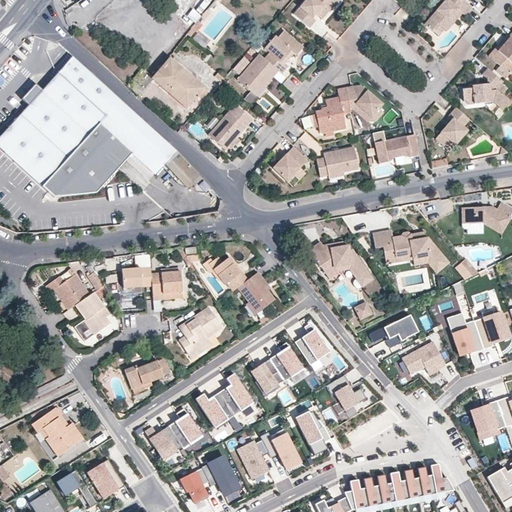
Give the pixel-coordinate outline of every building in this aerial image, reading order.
[(64,8),(65,11),(81,0),(75,0),(64,7),(64,8)] [(313,18),(309,16),(312,12),(316,14),(319,17),(326,9),(329,11),(330,12),(334,8),(324,0),(306,0),(294,14),(310,27),(316,21),(313,18)] [(441,27),(449,17),(453,21),(461,12),(463,14),(470,6),(463,0),(443,0),(424,23),(433,30),(438,24),(441,27)] [(198,20),(202,16),(194,9),(183,22),(191,29),(198,20)] [(329,11),(326,9),(319,17),(322,20),(329,11)] [(453,21),(449,17),(441,27),(443,29),(445,30),(453,21)] [(203,25),(198,20),(191,29),(187,33),(191,36),(195,30),(197,32),(203,25)] [(441,27),(438,24),(433,30),(438,34),(443,29),(441,27)] [(199,30),(193,37),(204,47),(210,40),(199,30)] [(283,64),(281,62),(290,52),(292,53),(295,56),(303,47),(284,31),(277,39),(274,38),(265,48),(269,53),(264,59),(277,70),(281,73),(286,67),(283,64)] [(501,68),(510,75),(511,72),(511,33),(509,37),(511,39),(493,60),(501,68)] [(292,53),(290,52),(281,62),(283,64),(292,53)] [(247,54),(242,59),(250,66),(255,60),(247,54)] [(251,92),(259,83),(263,86),(272,75),(277,70),(264,59),(260,55),(255,60),(250,66),(248,68),(239,78),(237,81),(251,92)] [(0,155),(40,190),(92,132),(99,125),(124,147),(131,154),(155,175),(161,168),(180,185),(183,183),(189,188),(192,184),(200,192),(206,184),(196,173),(183,159),(174,150),(143,121),(92,76),(72,58),(45,88),(44,90),(29,106),(0,139),(0,155)] [(167,93),(169,91),(182,101),(185,97),(191,103),(197,97),(200,99),(207,91),(170,59),(153,78),(152,80),(167,93)] [(242,59),(240,61),(248,68),(250,66),(242,59)] [(248,68),(240,61),(231,72),(239,78),(248,68)] [(153,78),(142,68),(127,86),(138,96),(152,80),(153,78)] [(510,75),(501,68),(495,75),(503,82),(503,83),(510,75)] [(486,85),(483,85),(484,89),(472,90),(461,91),(462,102),(466,105),(466,106),(493,103),(502,111),(509,103),(496,91),(503,82),(495,75),(487,69),(481,76),(485,79),(486,85)] [(281,73),(277,70),(272,75),(279,82),(284,76),(281,73)] [(222,82),(225,78),(219,72),(215,76),(222,82)] [(251,92),(255,95),(263,86),(259,83),(251,92)] [(40,86),(30,93),(24,102),(29,106),(44,90),(40,86)] [(353,88),(355,94),(360,93),(361,91),(364,88),(361,86),(353,88)] [(349,109),(352,108),(369,122),(380,110),(384,106),(364,88),(361,91),(360,93),(355,94),(353,88),(345,89),(349,109)] [(326,102),(326,106),(327,109),(321,111),(321,112),(315,113),(315,116),(318,128),(319,132),(321,134),(346,129),(343,115),(350,113),(349,109),(345,89),(337,91),(339,99),(326,102)] [(191,103),(185,97),(182,101),(169,91),(167,93),(186,109),(191,103)] [(209,135),(226,150),(229,146),(237,137),(252,120),(235,105),(209,135)] [(451,120),(445,128),(434,141),(448,152),(452,146),(465,132),(460,127),(467,119),(455,108),(447,117),(448,118),(451,120)] [(369,122),(376,122),(384,113),(380,110),(369,122)] [(315,116),(311,116),(300,118),(302,129),(314,127),(314,129),(318,128),(315,116)] [(451,120),(448,118),(442,125),(445,128),(451,120)] [(92,132),(40,190),(50,200),(96,191),(131,154),(124,147),(99,125),(92,132)] [(390,162),(394,157),(402,155),(409,157),(417,156),(413,135),(396,139),(396,142),(392,142),(392,139),(384,141),(382,131),(373,133),(376,143),(375,143),(380,164),(390,162)] [(231,148),(239,139),(237,137),(229,146),(231,148)] [(358,169),(354,148),(322,154),(323,158),(315,159),(318,177),(327,175),(343,172),(358,169)] [(292,149),(285,156),(279,163),(272,171),(287,184),(293,177),(299,170),(306,162),(292,149)] [(285,156),(283,154),(276,162),(279,163),(285,156)] [(430,159),(431,168),(448,166),(447,157),(430,159)] [(293,177),(298,182),(305,175),(299,170),(293,177)] [(495,206),(495,209),(488,209),(487,206),(467,206),(468,223),(471,223),(487,222),(489,223),(508,234),(511,226),(511,205),(505,202),(502,209),(496,206),(495,206)] [(433,237),(431,238),(418,240),(417,235),(414,231),(409,232),(407,236),(398,237),(396,230),(378,233),(380,247),(388,246),(390,255),(400,253),(401,257),(417,254),(421,254),(429,263),(432,261),(437,267),(440,264),(446,270),(455,263),(436,239),(433,240),(433,237)] [(352,242),(347,244),(335,246),(334,242),(326,244),(324,240),(312,249),(324,264),(326,264),(334,275),(342,269),(341,267),(339,265),(341,263),(351,262),(353,265),(361,276),(372,269),(357,247),(354,248),(352,242)] [(186,255),(186,254),(182,247),(177,248),(183,256),(186,255)] [(151,266),(150,252),(140,253),(141,267),(151,266)] [(390,255),(391,263),(418,259),(417,254),(401,257),(400,253),(390,255)] [(224,260),(219,254),(211,259),(209,261),(214,268),(225,283),(227,282),(233,290),(238,286),(246,280),(237,269),(239,267),(230,256),(224,260)] [(420,264),(429,263),(421,254),(417,254),(418,259),(420,264)] [(461,264),(472,278),(478,275),(467,259),(461,264)] [(442,273),(446,270),(440,264),(437,267),(442,273)] [(141,267),(122,269),(124,287),(152,285),(151,274),(151,266),(141,267)] [(239,267),(237,269),(246,280),(248,279),(239,267)] [(71,268),(60,275),(65,281),(75,274),(71,268)] [(376,277),(372,269),(361,276),(366,284),(376,277)] [(164,298),(164,292),(182,291),(180,271),(151,274),(152,285),(153,299),(161,299),(164,298)] [(267,289),(264,286),(267,284),(257,271),(248,279),(246,280),(238,286),(249,301),(258,311),(274,299),(267,289)] [(103,285),(95,272),(88,276),(97,289),(103,285)] [(90,294),(75,274),(65,281),(60,275),(46,286),(50,292),(54,289),(68,310),(75,305),(90,294)] [(108,292),(103,285),(97,289),(101,297),(108,292)] [(75,305),(85,318),(84,320),(94,334),(111,322),(106,316),(110,314),(94,291),(90,294),(75,305)] [(161,299),(153,299),(154,312),(158,311),(162,311),(161,299)] [(249,301),(246,303),(255,313),(258,311),(249,301)] [(357,307),(360,312),(373,306),(370,301),(357,307)] [(190,354),(211,340),(208,336),(223,327),(209,306),(179,326),(185,335),(179,340),(190,354)] [(360,312),(363,318),(376,312),(373,306),(360,312)] [(474,320),(483,349),(493,345),(492,342),(510,336),(507,324),(505,325),(502,317),(496,318),(493,309),(482,312),(483,317),(474,320)] [(470,353),(483,349),(474,320),(466,322),(462,312),(447,317),(459,354),(470,351),(470,353)] [(408,314),(367,334),(371,341),(385,335),(386,338),(383,339),(387,346),(404,338),(416,332),(408,314)] [(84,320),(76,325),(86,340),(94,334),(84,320)] [(302,337),(295,342),(310,365),(331,351),(309,323),(305,327),(309,333),(306,334),(307,335),(303,338),(302,337)] [(190,354),(192,358),(213,344),(211,340),(190,354)] [(432,340),(400,356),(409,372),(423,364),(427,373),(438,367),(437,366),(444,363),(432,340)] [(276,354),(270,359),(284,380),(285,381),(304,369),(286,342),(279,347),(282,352),(277,355),(276,354)] [(284,380),(270,359),(263,363),(264,365),(261,367),(260,365),(251,371),(257,380),(266,393),(278,385),(277,384),(284,380)] [(144,387),(152,384),(151,381),(164,376),(158,360),(138,368),(137,365),(125,369),(131,388),(133,388),(134,392),(144,389),(144,387)] [(226,388),(219,392),(234,415),(253,403),(234,373),(226,378),(231,385),(226,389),(226,388)] [(350,384),(344,375),(326,385),(331,395),(335,393),(345,411),(367,398),(361,388),(353,393),(348,385),(350,384)] [(266,393),(257,380),(255,382),(265,397),(279,387),(278,385),(266,393)] [(234,415),(219,392),(212,397),(213,397),(208,401),(203,393),(196,399),(215,428),(234,415)] [(494,403),(471,411),(483,447),(498,441),(506,438),(494,403)] [(44,427),(50,435),(46,438),(58,455),(83,438),(72,423),(69,425),(56,407),(32,423),(38,431),(40,430),(44,427)] [(175,421),(168,426),(182,447),(183,448),(202,436),(184,408),(176,413),(180,419),(176,422),(175,421)] [(295,417),(314,455),(327,449),(324,442),(330,439),(324,426),(321,427),(313,411),(309,413),(308,411),(295,417)] [(182,447),(168,426),(162,430),(163,431),(157,434),(153,427),(145,432),(161,456),(174,448),(176,451),(182,447)] [(46,438),(50,435),(44,427),(40,430),(46,438)] [(272,440),(286,434),(284,429),(270,435),(272,440)] [(269,453),(271,457),(278,454),(284,466),(291,462),(293,466),(300,462),(286,434),(272,440),(270,435),(268,432),(260,436),(262,439),(269,453)] [(262,456),(269,453),(262,439),(255,443),(254,440),(237,449),(252,479),(269,470),(262,456)] [(202,467),(202,468),(209,482),(211,486),(218,483),(220,487),(224,485),(225,487),(236,482),(223,456),(202,467)] [(125,485),(108,457),(87,471),(101,494),(111,488),(113,492),(125,485)] [(474,468),(479,465),(474,457),(470,460),(474,468)] [(504,468),(489,477),(504,503),(511,498),(511,463),(509,465),(511,469),(511,476),(509,478),(506,473),(504,468)] [(358,479),(349,481),(351,491),(344,492),(346,497),(351,510),(454,490),(446,477),(441,478),(439,464),(430,465),(432,475),(427,476),(425,466),(417,468),(419,478),(414,479),(412,469),(403,471),(405,480),(400,481),(398,472),(390,473),(392,483),(387,484),(385,474),(376,476),(378,485),(373,486),(372,477),(363,479),(365,488),(360,489),(358,479)] [(0,477),(2,481),(8,477),(0,466),(0,477)] [(97,502),(76,468),(63,476),(72,491),(78,486),(91,506),(97,502)] [(209,482),(202,468),(180,479),(187,492),(189,491),(194,503),(207,496),(202,485),(209,482)] [(72,491),(63,476),(57,480),(65,495),(72,491)] [(0,487),(3,492),(1,493),(4,497),(10,493),(4,484),(0,487)] [(65,511),(50,488),(29,501),(35,511),(65,511)] [(104,498),(113,492),(111,488),(101,494),(104,498)] [(346,511),(351,510),(346,497),(337,500),(327,505),(324,497),(316,501),(319,511),(346,511)]
